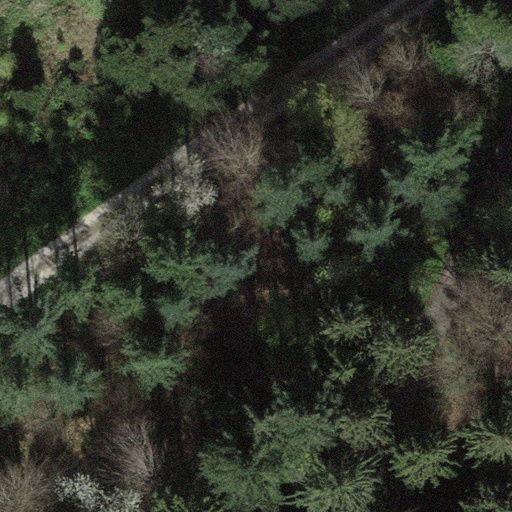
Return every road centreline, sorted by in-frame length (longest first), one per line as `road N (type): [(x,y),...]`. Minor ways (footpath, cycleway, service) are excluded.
road 1 (track): [(411,0),(158,170),(0,301)]
road 2 (track): [(511,165),(337,511)]
